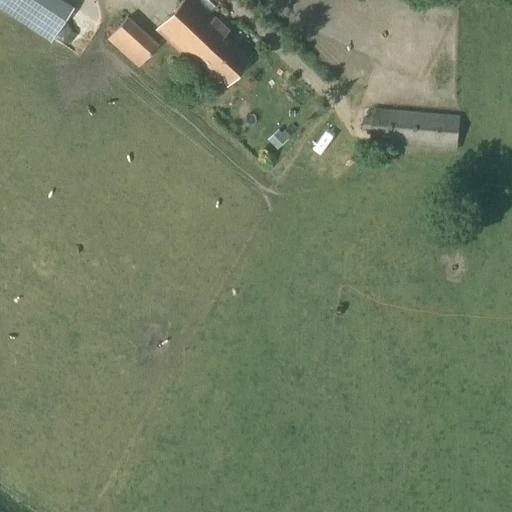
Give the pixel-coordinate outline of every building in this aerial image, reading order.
[(0,0),(0,10),(51,43),(73,8),(61,0),(0,0)] [(215,20),(193,0),(184,0),(156,31),(194,66),(197,62),(225,87),(250,60),(224,36),(229,30),(216,19),(215,20)] [(138,68),(158,45),(127,17),(106,40),(138,68)] [(458,152),(461,117),(374,109),(370,144),(458,152)] [(286,140),(277,131),(267,140),(276,150),(286,140)]
